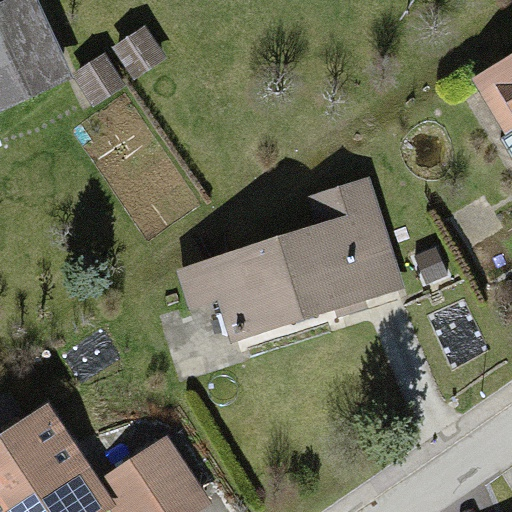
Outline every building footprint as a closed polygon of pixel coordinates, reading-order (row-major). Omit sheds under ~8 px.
[(27,17),(0,28),(0,124),(62,99),(27,17)] [(511,79),(484,97),(511,141),(511,79)] [(322,246),(183,290),(196,330),(237,317),(251,359),(401,312),(367,204),(314,220),(322,246)] [(88,511),(41,436),(0,461),(0,511),(88,511)] [(194,511),(162,463),(100,504),(105,511),(194,511)]
